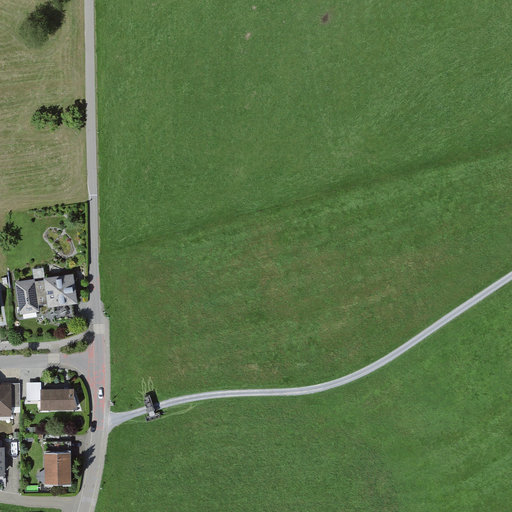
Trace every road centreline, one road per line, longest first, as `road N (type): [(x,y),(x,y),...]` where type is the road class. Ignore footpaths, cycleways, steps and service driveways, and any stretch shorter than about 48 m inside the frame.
road 1 (track): [(511,275),(349,379),(188,398),(99,420)]
road 2 (unclassified): [(96,308),(87,0)]
road 3 (residential): [(85,508),(100,360)]
